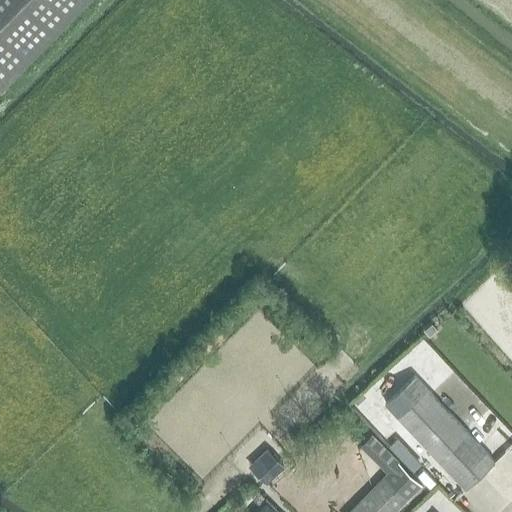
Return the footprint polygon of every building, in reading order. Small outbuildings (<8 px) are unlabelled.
[(0,0),(0,92),(89,0),(0,0)] [(424,330),(429,337),(437,330),(431,323),(424,330)] [(393,395),(385,403),(397,416),(466,489),(495,462),(414,376),(393,395)] [(384,475),(347,511),(395,511),(408,499),(423,484),(372,434),(360,446),(387,472),(384,475)] [(276,458),(258,475),(266,483),(284,466),(276,458)] [(253,511),(278,511),(266,499),(253,511)]
